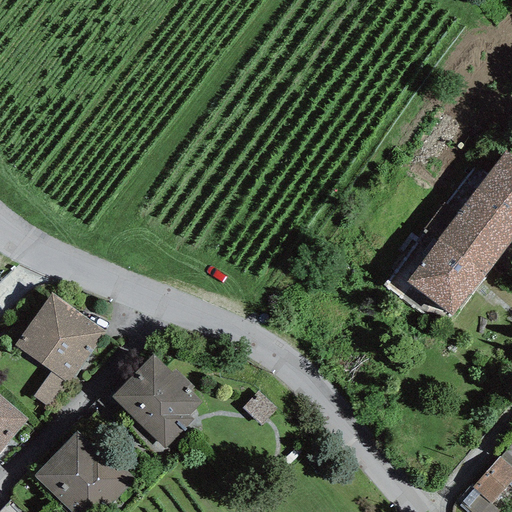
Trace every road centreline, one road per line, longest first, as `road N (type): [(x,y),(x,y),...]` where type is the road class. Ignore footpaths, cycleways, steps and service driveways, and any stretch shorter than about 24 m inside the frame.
road 1 (residential): [(418,511),(276,349),(157,291)]
road 2 (residential): [(157,291),(126,352),(0,499)]
road 3 (residential): [(157,291),(0,218)]
